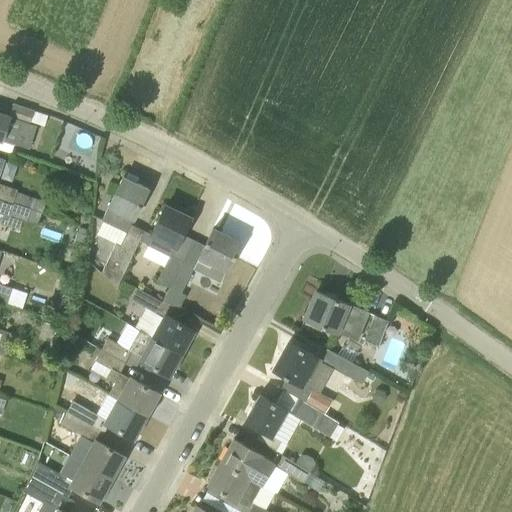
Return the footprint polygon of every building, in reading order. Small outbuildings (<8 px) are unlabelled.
[(9,116),(0,112),(0,139),(2,141),(2,140),(13,143),(19,125),(28,128),(33,109),(13,103),(9,116)] [(116,288),(144,230),(131,224),(133,220),(149,188),(123,176),(108,207),(101,220),(126,232),(120,245),(115,243),(101,273),(116,288)] [(0,182),(0,199),(13,204),(30,209),(34,197),(17,191),(18,189),(0,182)] [(0,223),(5,225),(13,204),(0,199),(0,223)] [(146,244),(170,256),(171,256),(174,248),(176,249),(191,217),(165,205),(149,236),(150,236),(146,244)] [(234,258),(236,255),(234,254),(241,242),(213,229),(200,255),(211,261),(204,274),(220,282),(233,258),(234,258)] [(86,235),(76,232),(73,246),(82,248),(86,235)] [(169,287),(182,261),(171,256),(170,256),(156,281),(169,287)] [(179,309),(186,295),(181,292),(194,267),(182,261),(169,287),(163,300),(179,309)] [(0,300),(6,303),(11,285),(0,281),(0,300)] [(8,297),(23,303),(28,291),(13,285),(8,297)] [(162,315),(153,311),(160,300),(136,286),(129,298),(146,307),(134,328),(138,330),(180,353),(194,330),(163,313),(162,315)] [(357,341),(369,312),(348,304),(316,290),(304,319),(357,341)] [(378,347),(388,320),(374,314),(363,341),(378,347)] [(0,351),(4,353),(11,330),(0,326),(0,351)] [(138,330),(129,349),(128,350),(130,351),(139,356),(138,358),(168,375),(180,353),(138,330)] [(95,347),(125,363),(130,351),(128,350),(129,349),(107,337),(101,348),(96,345),(95,347)] [(305,401),(312,389),(304,385),(319,357),(289,340),(273,369),(283,375),(287,377),(281,387),(302,400),(305,401)] [(146,416),(159,392),(129,376),(120,371),(125,363),(95,347),(92,352),(97,356),(95,360),(110,369),(106,377),(114,382),(105,393),(115,400),(146,416)] [(361,383),(368,371),(328,348),(321,361),(361,383)] [(6,366),(40,380),(45,370),(10,355),(6,366)] [(325,411),(332,398),(314,387),(306,401),(325,411)] [(288,410),(259,394),(244,420),(261,429),(256,437),(276,450),(281,441),(286,444),(300,418),(336,440),(343,429),(336,425),(339,422),(305,401),(302,400),(294,413),(288,409),(288,410)] [(99,429),(104,420),(106,417),(73,399),(66,412),(99,429)] [(133,438),(146,416),(115,400),(106,417),(104,420),(133,438)] [(92,440),(93,438),(99,429),(66,412),(60,423),(92,440)] [(295,462),(276,450),(256,437),(255,438),(274,450),(269,458),(264,455),(234,438),(221,461),(262,485),(273,464),(303,483),(310,471),(295,462)] [(111,478),(124,456),(93,438),(92,440),(80,462),(111,478)] [(59,490),(67,476),(37,461),(30,475),(59,490)] [(270,511),(252,502),(262,485),(221,461),(208,484),(238,501),(237,501),(243,504),(238,511),(270,511)] [(98,500),(111,478),(80,462),(69,483),(98,500)] [(57,507),(52,504),(59,490),(30,475),(23,489),(44,501),(38,511),(67,511),(57,506),(57,507)]
